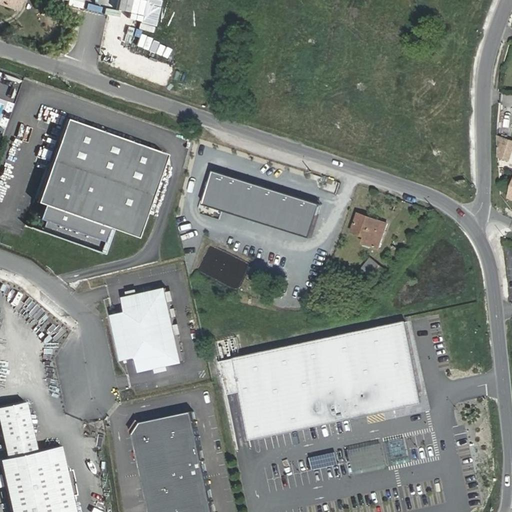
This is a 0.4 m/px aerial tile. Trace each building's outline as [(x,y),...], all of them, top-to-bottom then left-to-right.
[(18,0),(0,0),(0,3),(16,9),(18,0)] [(52,43),(61,46),(65,34),(56,31),(52,43)] [(293,96),(295,83),(286,81),(284,94),(293,96)] [(132,234),(162,151),(63,115),(33,198),(47,203),(40,223),(96,243),(103,224),(132,234)] [(492,136),(492,145),(507,151),(510,142),(492,136)] [(507,151),(492,145),(492,156),(504,160),(507,151)] [(326,204),(218,169),(207,200),(316,235),(326,204)] [(386,224),(359,214),(352,232),(366,236),(364,243),(378,247),(386,224)] [(383,269),(370,259),(358,273),(371,283),(383,269)] [(130,360),(140,358),(143,372),(158,369),(171,366),(185,363),(179,334),(177,324),(176,318),(174,309),(172,303),(170,293),(169,289),(140,296),(130,298),(128,298),(131,313),(120,315),(116,316),(126,361),(130,360)] [(260,351),(253,352),(253,355),(222,361),(228,389),(243,386),(244,391),(254,438),(413,404),(422,391),(407,322),(347,334),(347,333),(336,335),(336,337),(261,353),(260,351)] [(228,389),(229,394),(244,391),(243,386),(228,389)] [(424,402),(422,391),(413,404),(424,402)] [(25,397),(0,402),(0,424),(6,454),(0,455),(0,459),(11,511),(75,511),(60,442),(36,447),(25,397)] [(138,447),(150,511),(214,511),(198,425),(146,435),(138,447)] [(404,439),(389,442),(392,459),(407,455),(404,439)] [(380,443),(351,449),(356,474),(386,468),(380,443)] [(337,452),(311,457),(314,470),(340,464),(337,452)]
